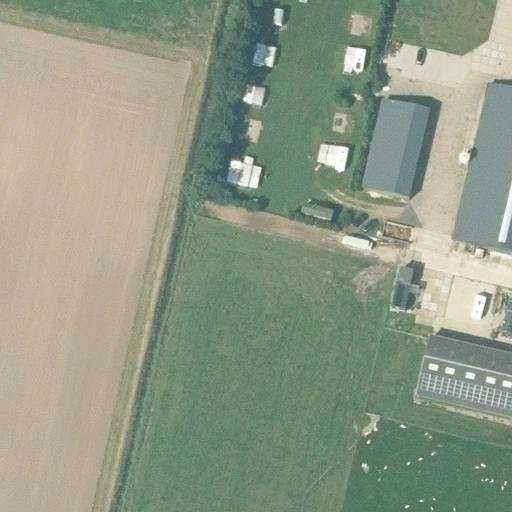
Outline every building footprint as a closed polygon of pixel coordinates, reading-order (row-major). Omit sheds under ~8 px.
[(398,0),(387,67),(425,73),(430,47),(464,52),(468,24),(495,29),(499,0),(398,0)] [(269,10),(265,27),(285,31),(289,15),(269,10)] [(354,13),(352,34),(372,36),(375,15),(354,13)] [(259,46),(254,62),(283,70),(287,54),(259,46)] [(346,46),(343,68),(366,71),(368,49),(346,46)] [(244,102),(265,105),(268,87),(247,83),(244,102)] [(511,91),(489,86),(484,105),(452,244),(511,257),(511,91)] [(0,511),(83,511),(170,132),(0,93),(0,511)] [(384,102),(379,121),(363,192),(409,202),(430,113),(384,102)] [(337,113),(336,132),(356,133),(357,114),(337,113)] [(243,120),(239,137),(257,140),(260,124),(243,120)] [(346,172),(351,151),(331,146),(326,168),(346,172)] [(231,163),(229,184),(250,187),(252,166),(231,163)] [(400,270),(391,310),(405,313),(414,273),(400,270)] [(511,359),(429,340),(416,398),(511,420),(511,359)]
